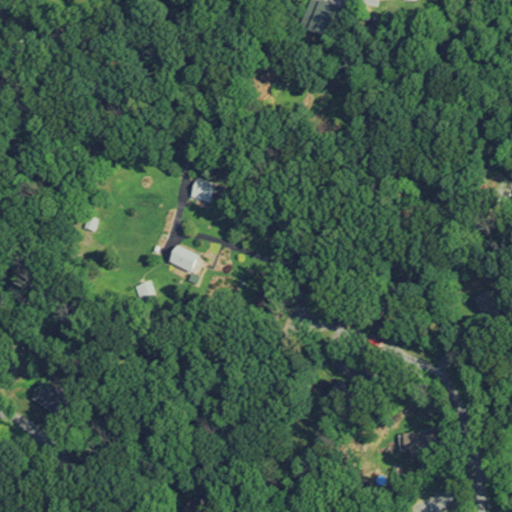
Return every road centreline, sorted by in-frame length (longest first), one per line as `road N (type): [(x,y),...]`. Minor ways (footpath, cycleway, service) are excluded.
road 1 (residential): [(483,511),(484,463),(471,423),(443,380),(331,327)]
road 2 (residential): [(117,511),(0,411)]
